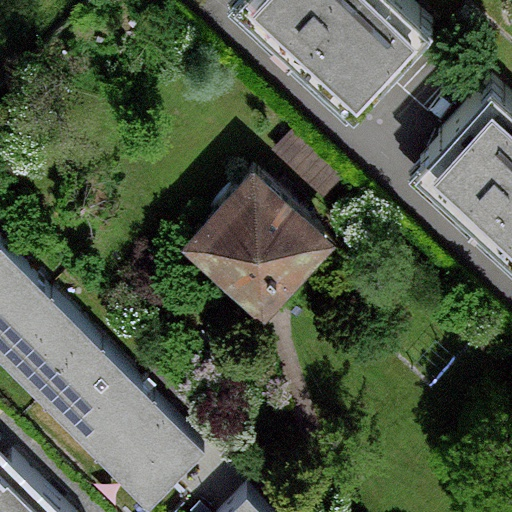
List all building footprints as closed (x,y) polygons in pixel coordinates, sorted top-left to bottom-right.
[(411,0),(239,0),(350,101),(428,16),(411,0)] [(511,93),(489,72),(414,154),(511,242),(511,93)] [(250,156),(183,229),(262,300),(328,228),(250,156)] [(0,348),(149,497),(205,442),(0,237),(0,348)] [(0,511),(70,511),(0,441),(0,511)] [(275,511),(247,484),(218,511),(275,511)]
